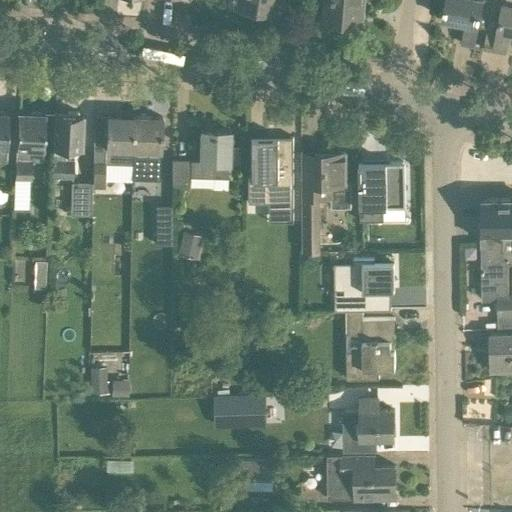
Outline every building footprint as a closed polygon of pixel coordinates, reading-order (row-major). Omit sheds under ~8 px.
[(107,0),(108,13),(116,13),(116,0),(107,0)] [(268,12),(270,0),(227,0),(227,5),(245,8),(245,4),(268,8),(267,11),(268,12)] [(325,0),(324,21),(357,24),(360,24),(364,25),(364,22),(362,22),(363,0),(325,0)] [(474,45),(478,25),(488,27),(493,0),(433,0),(434,1),(445,3),(442,18),(466,23),(461,43),(474,45)] [(511,32),(511,0),(493,0),(488,27),(483,48),(505,53),(509,32),(511,32)] [(0,163),(6,160),(7,146),(8,111),(0,110),(0,163)] [(42,160),(44,112),(17,111),(14,177),(32,178),(33,159),(42,160)] [(65,147),(80,148),(81,114),(78,114),(78,111),(67,111),(67,113),(54,113),(51,176),(74,177),(75,161),(64,160),(65,147)] [(131,164),(131,148),(133,116),(106,115),(105,137),(94,137),(92,186),(104,187),(104,162),(131,164)] [(133,116),(131,148),(131,164),(132,164),(133,148),(146,149),(145,168),(160,169),(162,117),(133,116)] [(213,161),(228,161),(229,129),(201,128),(200,159),(172,158),(170,185),(189,186),(189,176),(213,177),(213,161)] [(274,136),(250,136),(250,142),(250,177),(247,177),(247,201),(250,201),(268,201),(268,207),(294,207),(294,136),(274,136)] [(345,152),(315,152),(315,173),(303,173),(303,152),(303,150),(302,150),(302,250),(319,250),(319,195),(351,195),(351,182),(345,182),(345,152)] [(382,220),(382,206),(403,206),(403,162),(359,162),(359,220),(382,220)] [(71,181),(70,214),(91,214),(91,181),(71,181)] [(511,294),(511,197),(486,198),(486,199),(483,203),(481,203),(482,240),(502,239),(502,257),(507,257),(507,295),(511,294)] [(171,203),(155,203),(155,244),(170,244),(171,203)] [(177,253),(196,258),(202,236),(183,231),(177,253)] [(511,294),(507,295),(507,257),(502,257),(502,239),(482,240),(482,241),(482,242),(482,298),(497,298),(498,329),(511,328),(511,294)] [(391,309),(391,307),(390,288),(390,259),(370,259),(370,256),(349,256),(349,260),(330,260),(331,310),(346,310),(363,309),(391,309)] [(46,260),(35,259),(34,287),(45,288),(46,260)] [(346,310),(346,350),(347,378),(379,378),(379,368),(395,367),(395,349),(389,349),(389,344),(391,344),(391,319),(395,319),(395,317),(363,317),(363,309),(346,310)] [(272,346),(274,326),(257,325),(255,344),(272,346)] [(511,331),(498,331),(490,331),(492,371),(511,370),(511,331)] [(90,366),(90,392),(110,392),(110,378),(107,378),(107,366),(90,366)] [(129,378),(112,378),(112,393),(128,393),(129,378)] [(214,396),(215,425),(266,425),(265,394),(214,396)] [(378,397),(361,397),(362,438),(394,438),(394,433),(395,433),(395,425),(394,425),(393,409),(378,409),(378,397)] [(328,453),(327,497),(379,497),(379,491),(395,490),(395,465),(369,465),(368,454),(375,454),(375,453),(328,453)] [(274,460),(240,459),(239,487),(273,488),(274,460)] [(233,497),(221,497),(221,508),(233,508),(233,497)]
